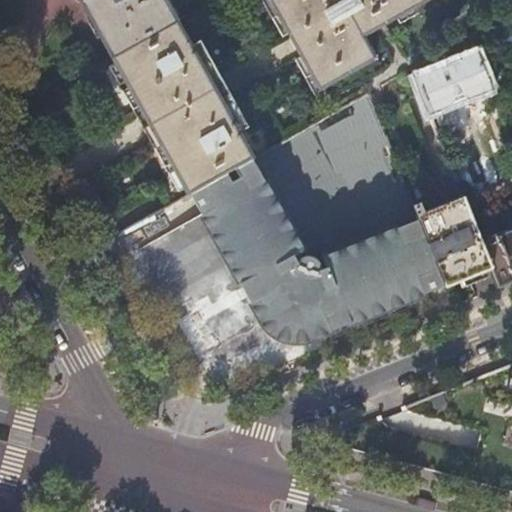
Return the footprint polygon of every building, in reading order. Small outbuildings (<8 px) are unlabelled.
[(80,0),(113,58),(178,21),(166,0),(80,0)] [(270,0),(320,92),(377,60),(364,37),(400,17),(399,15),(426,0),(270,0)] [(192,46),(178,21),(113,58),(142,113),(157,140),(158,139),(189,195),(190,194),(250,161),(255,158),(241,132),(248,128),(231,98),(233,97),(219,71),(217,72),(200,41),(192,46)] [(478,53),(417,79),(431,115),(493,90),(478,53)] [(354,113),(350,105),(318,123),(322,131),(354,113)] [(250,161),(190,194),(198,208),(203,215),(205,214),(215,231),(216,230),(226,248),(258,307),(265,315),(270,318),(276,321),(299,329),(311,331),(319,331),(325,329),(403,298),(403,300),(422,292),(423,296),(445,287),(420,224),(377,241),(379,245),(349,256),(347,252),(324,261),(326,268),(321,271),(320,265),(317,260),(307,257),(301,258),(297,261),(294,257),(301,253),(250,161)] [(420,204),(414,207),(420,224),(445,287),(446,289),(456,285),(479,276),(492,271),(481,242),(464,198),(424,213),(420,204)] [(492,271),(500,289),(511,283),(511,229),(481,242),(492,271)] [(511,364),(486,375),(502,379),(500,386),(511,389),(511,364)] [(473,451),(479,433),(447,423),(441,441),(473,451)]
